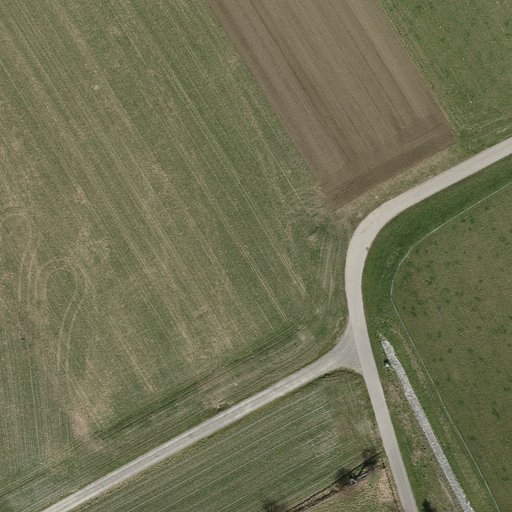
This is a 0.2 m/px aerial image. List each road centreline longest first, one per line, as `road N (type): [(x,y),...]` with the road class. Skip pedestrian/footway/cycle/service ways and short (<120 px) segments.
road 1 (track): [(403,511),(354,346),(347,258),(391,203),(511,139)]
road 2 (track): [(354,346),(53,511)]
